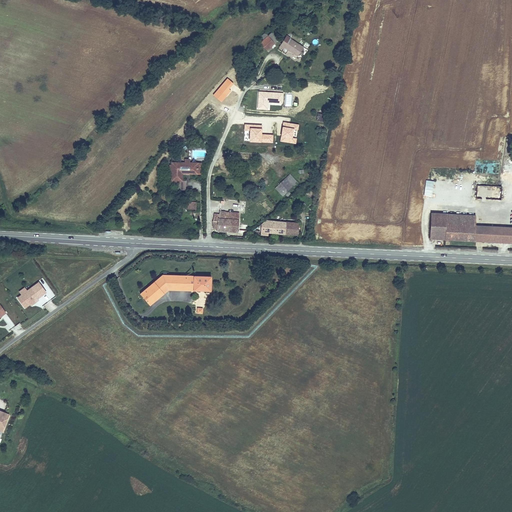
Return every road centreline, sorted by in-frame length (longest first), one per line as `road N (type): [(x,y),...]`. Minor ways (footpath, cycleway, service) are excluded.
road 1 (primary): [(511,261),(134,243)]
road 2 (residential): [(134,243),(127,259),(0,349)]
road 3 (primary): [(134,243),(0,235)]
